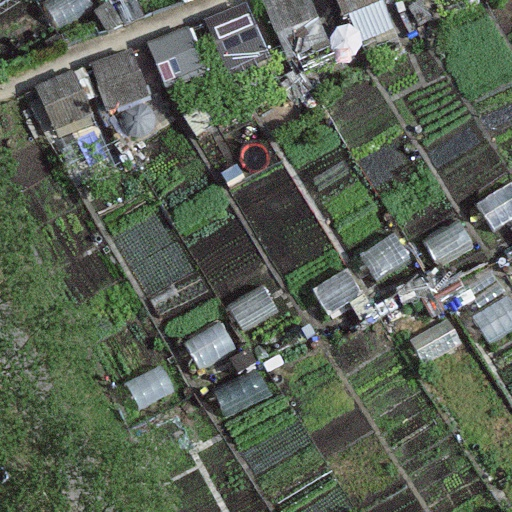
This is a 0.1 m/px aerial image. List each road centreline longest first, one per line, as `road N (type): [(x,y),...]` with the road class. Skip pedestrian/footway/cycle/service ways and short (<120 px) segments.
road 1 (track): [(226,0),(0,89)]
road 2 (track): [(0,333),(101,511)]
